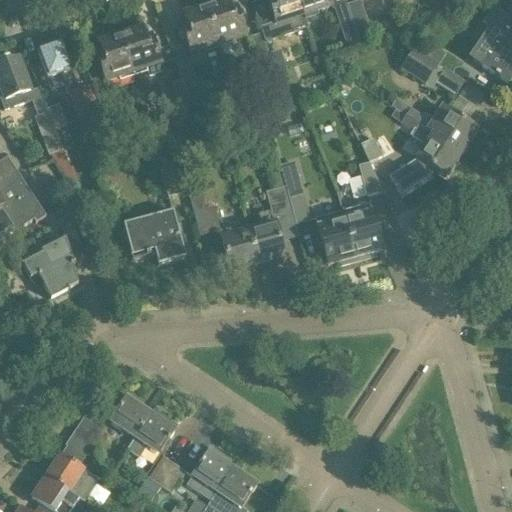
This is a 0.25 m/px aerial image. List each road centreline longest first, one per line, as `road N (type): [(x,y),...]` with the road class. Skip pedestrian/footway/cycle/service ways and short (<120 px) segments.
road 1 (residential): [(123,342),(439,312)]
road 2 (residential): [(327,477),(123,342)]
road 3 (residential): [(439,312),(496,511)]
road 4 (residential): [(327,477),(439,312)]
road 5 (residential): [(0,438),(74,364),(123,342)]
road 6 (residential): [(511,189),(441,291),(439,312)]
